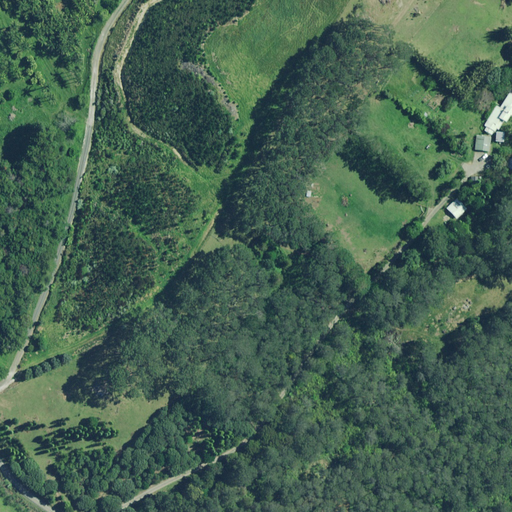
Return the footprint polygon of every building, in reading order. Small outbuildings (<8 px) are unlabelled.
[(503,122),(505,123),(509,116),(511,117),(511,115),(511,89),(509,94),(508,94),(500,107),(496,105),(487,121),(482,130),(491,135),(493,132),(494,133),(496,129),(498,131),(503,122)] [(503,133),(495,132),(495,142),(503,142),(503,133)] [(490,137),(476,136),(475,150),(489,152),(490,137)] [(448,150),(446,153),(454,158),(456,154),(448,150)] [(466,208),(456,199),(447,209),(457,219),(466,208)]
